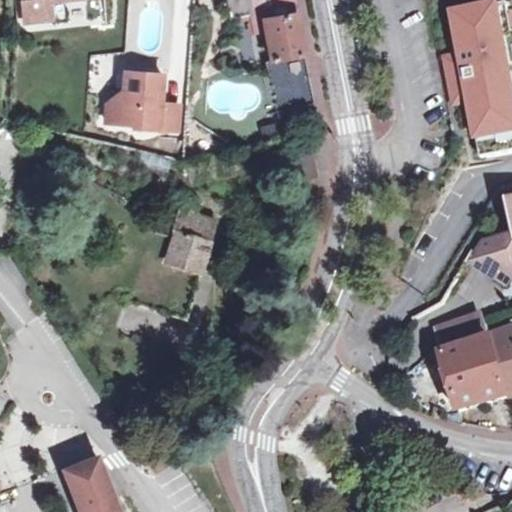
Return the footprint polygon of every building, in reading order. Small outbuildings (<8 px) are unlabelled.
[(22,0),(25,19),(56,16),(54,0),(22,0)] [(244,16),(240,0),(225,0),(229,18),(244,16)] [(240,0),(244,16),(252,15),(255,33),(268,32),(273,61),(305,55),(306,55),(295,0),(240,0)] [(511,3),(453,15),(461,56),(446,59),(452,91),(467,89),(481,159),(511,152),(511,3)] [(305,55),(273,61),(268,61),(267,71),(277,112),(314,103),(305,55)] [(165,74),(127,72),(126,90),(110,104),(108,122),(141,124),(141,127),(180,130),(182,105),(153,103),(154,97),(164,98),(165,74)] [(290,161),(295,180),(318,175),(314,156),(290,161)] [(511,197),(508,198),(511,222),(511,232),(482,240),(469,260),(496,276),(502,267),(511,273),(511,197)] [(182,212),(167,261),(146,254),(130,303),(186,320),(216,222),(182,212)] [(454,324),(437,329),(440,344),(444,353),(460,411),(510,397),(492,339),(487,323),(483,324),(481,315),(463,321),(463,323),(454,326),(454,324)] [(511,331),(492,339),(510,397),(511,396),(511,331)] [(121,511),(99,455),(65,468),(81,511),(121,511)]
